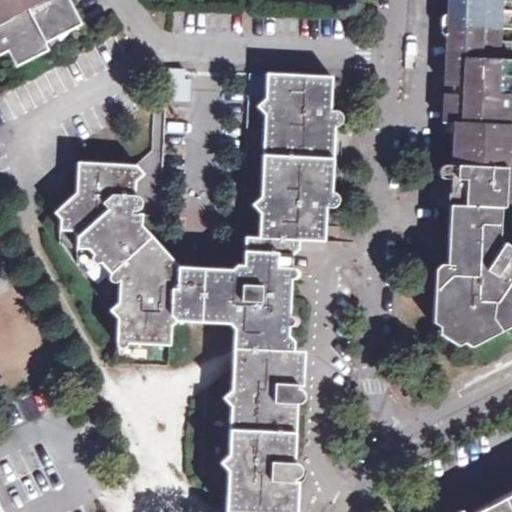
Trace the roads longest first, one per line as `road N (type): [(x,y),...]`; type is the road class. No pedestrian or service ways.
road 1 (residential): [(404,439),(370,386),(392,56)]
road 2 (residential): [(121,0),(135,23),(181,47),(392,56)]
road 3 (residential): [(511,383),(404,439)]
